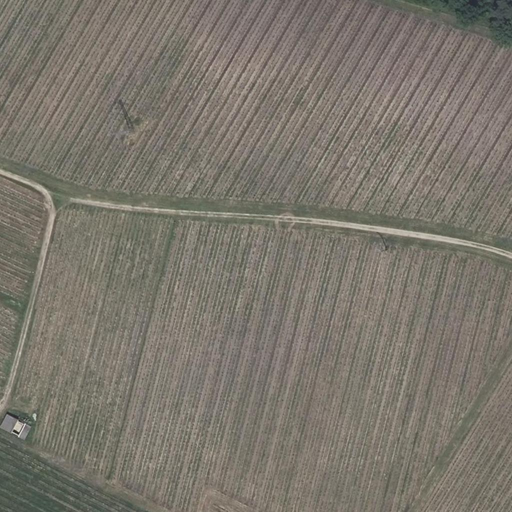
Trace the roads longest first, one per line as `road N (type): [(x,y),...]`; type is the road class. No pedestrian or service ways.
road 1 (track): [(511,269),(357,224),(59,192),(0,176)]
road 2 (track): [(59,192),(0,419)]
